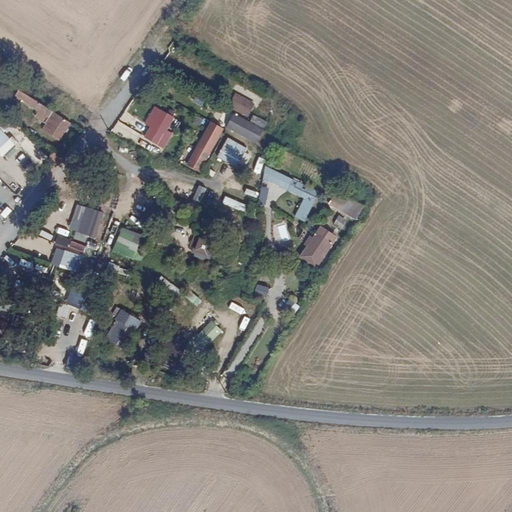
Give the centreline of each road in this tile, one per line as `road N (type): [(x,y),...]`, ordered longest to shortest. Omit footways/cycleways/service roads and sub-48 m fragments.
road 1 (residential): [(511,420),(416,425),(279,414),(0,371)]
road 2 (track): [(0,237),(100,129),(188,0)]
